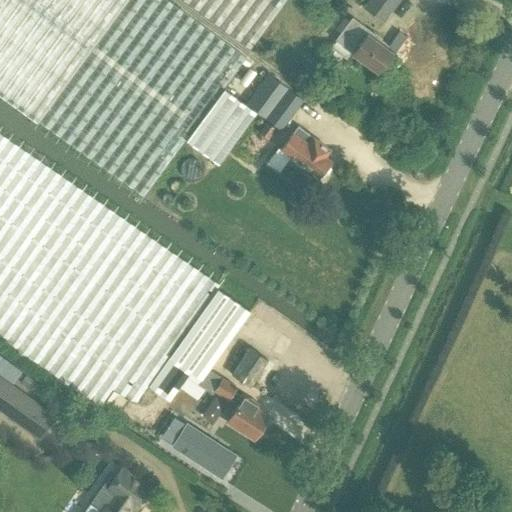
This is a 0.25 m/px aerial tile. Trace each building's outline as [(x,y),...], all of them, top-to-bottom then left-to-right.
[(222,88),(245,57),(167,0),(0,0),(0,93),(142,197),(184,140),(217,164),(255,111),(280,129),(302,99),(267,74),(245,105),(222,88)] [(181,0),(251,51),(288,0),(181,0)] [(384,20),(398,0),(368,0),(364,5),(384,20)] [(371,36),(374,33),(351,17),(335,40),(378,71),(392,51),(371,36)] [(268,139),(275,129),(266,123),(259,133),(268,139)] [(216,288),(218,284),(0,131),(0,339),(109,416),(123,397),(135,400),(147,386),(169,402),(187,377),(211,394),(214,390),(222,378),(209,369),(249,311),(216,288)] [(313,136),(308,143),(292,132),(281,148),(318,175),(330,158),(325,155),(329,148),(313,136)] [(250,387),(267,360),(248,348),(231,375),(250,387)] [(0,411),(39,440),(56,416),(0,376),(0,411)] [(237,404),(226,420),(253,438),(268,416),(255,407),(257,405),(243,395),(242,397),(233,391),(236,388),(222,378),(214,390),(228,400),(229,398),(237,404)] [(172,446),(221,477),(235,455),(186,424),(172,446)] [(134,508),(148,488),(121,469),(107,489),(113,493),(103,507),(104,508),(101,511),(125,511),(130,505),(134,508)]
